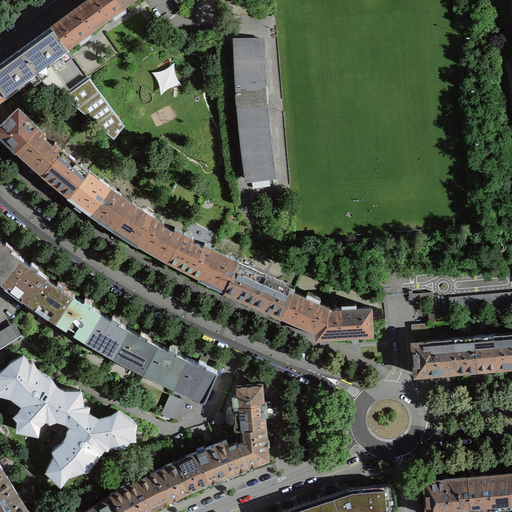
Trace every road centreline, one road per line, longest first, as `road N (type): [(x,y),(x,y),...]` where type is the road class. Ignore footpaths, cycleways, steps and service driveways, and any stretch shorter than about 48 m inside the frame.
road 1 (secondary): [(0,190),(132,286),(364,398)]
road 2 (residential): [(212,511),(319,471),(366,440)]
